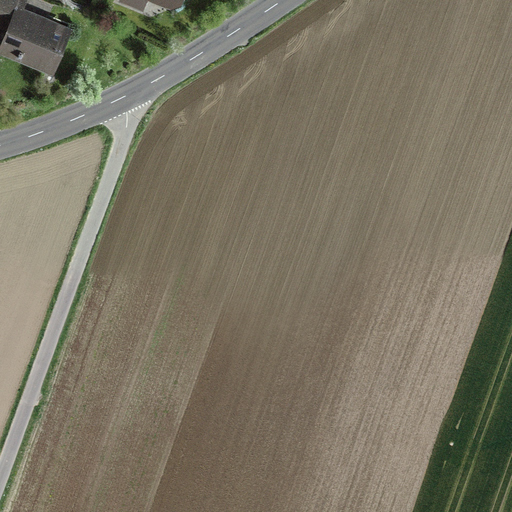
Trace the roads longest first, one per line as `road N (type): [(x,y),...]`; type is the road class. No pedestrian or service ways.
road 1 (track): [(124,96),(120,148),(0,479)]
road 2 (tertiary): [(0,145),(124,96),(281,0)]
